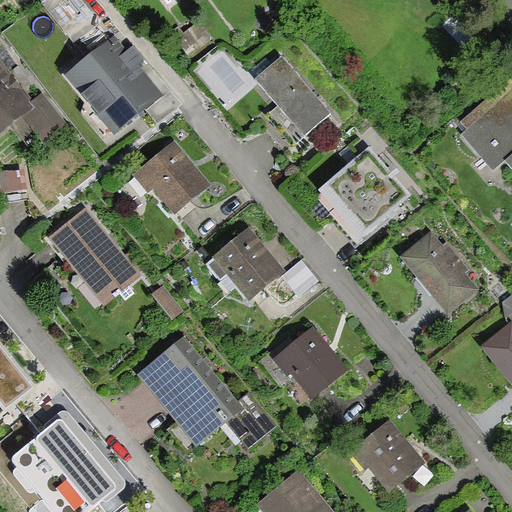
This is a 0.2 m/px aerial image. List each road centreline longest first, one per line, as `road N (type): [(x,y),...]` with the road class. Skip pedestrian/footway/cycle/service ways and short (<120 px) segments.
road 1 (residential): [(109,0),(511,481)]
road 2 (residential): [(181,511),(0,280)]
